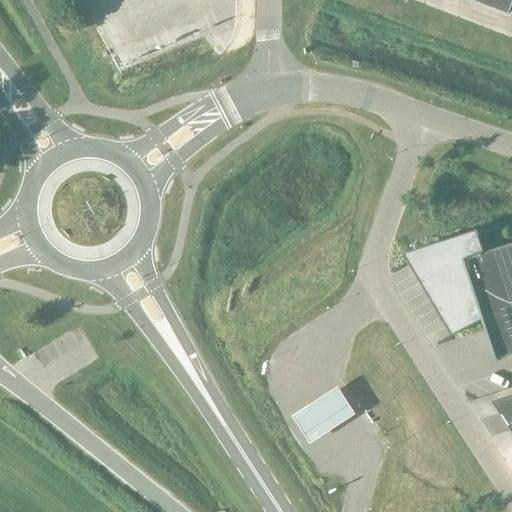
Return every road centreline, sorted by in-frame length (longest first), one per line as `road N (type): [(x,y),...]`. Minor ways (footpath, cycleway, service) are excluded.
road 1 (unclassified): [(422,115),(369,274),(511,495)]
road 2 (unclassified): [(173,511),(0,373)]
road 3 (primary): [(95,270),(117,286),(211,422),(223,427)]
road 4 (primary): [(223,427),(224,415),(135,248)]
road 5 (unclassified): [(268,88),(342,90),(422,115)]
road 6 (unclassified): [(228,106),(213,103),(115,155)]
road 7 (unclassified): [(147,195),(173,161),(225,122),(228,106)]
